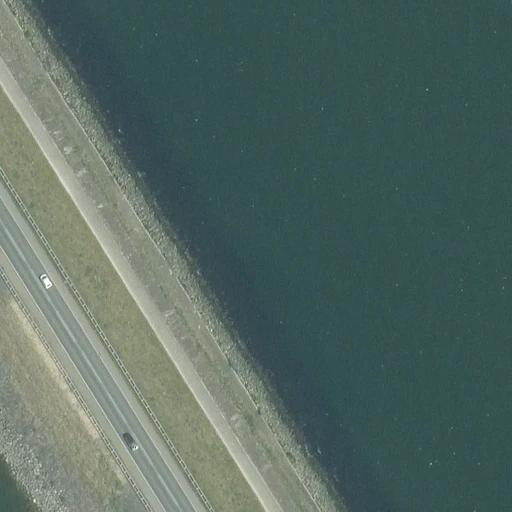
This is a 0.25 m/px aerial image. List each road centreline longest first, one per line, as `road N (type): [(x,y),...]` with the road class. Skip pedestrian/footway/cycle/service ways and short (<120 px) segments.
road 1 (trunk): [(177,511),(0,226)]
road 2 (unknown): [(91,374),(149,511)]
